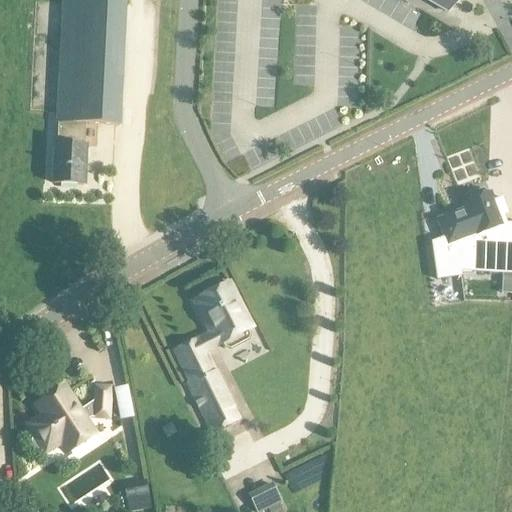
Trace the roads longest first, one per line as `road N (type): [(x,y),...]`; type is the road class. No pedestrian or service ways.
road 1 (tertiary): [(231,211),(511,68)]
road 2 (tertiary): [(0,352),(231,211)]
road 3 (unclassified): [(189,0),(184,124),(231,211)]
